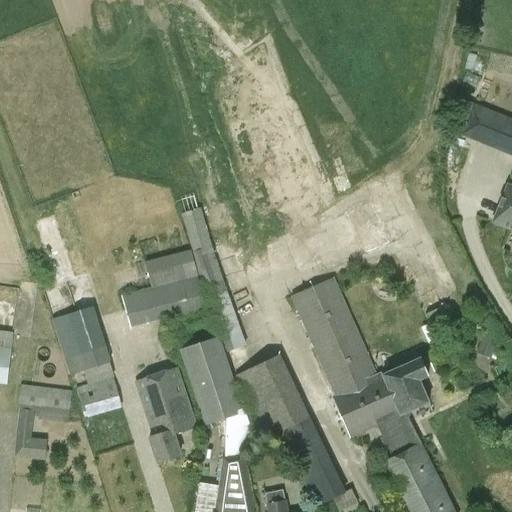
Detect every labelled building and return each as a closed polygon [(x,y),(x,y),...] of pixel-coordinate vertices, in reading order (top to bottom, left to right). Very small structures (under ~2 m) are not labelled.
[(511,120),(494,113),(481,144),(511,157),(511,120)] [(491,224),(511,232),(511,188),(509,187),(491,224)] [(351,489),(344,492),(310,420),(280,357),(254,369),(212,248),(201,210),(182,216),(193,256),(235,378),(234,379),(261,434),(275,427),(279,435),(316,510),(333,501),(338,511),(341,511),(358,504),(351,489)] [(206,311),(192,258),(145,269),(149,290),(120,297),(129,330),(206,311)] [(350,440),(376,429),(392,459),(379,466),(401,511),(455,511),(421,444),(421,445),(405,415),(428,405),(419,383),(427,379),(420,362),(381,378),(381,377),(377,379),(334,279),(291,299),(335,398),(332,400),(350,440)] [(52,322),(69,378),(112,364),(94,308),(52,322)] [(0,386),(7,387),(14,334),(0,332),(0,386)] [(244,414),(219,338),(179,352),(205,428),(244,414)] [(180,457),(173,437),(197,429),(176,368),(133,382),(152,439),(149,440),(158,465),(180,457)] [(113,378),(75,389),(84,420),(122,409),(113,378)] [(13,458),(45,461),(47,440),(31,439),(34,412),(38,412),(37,421),(68,424),(72,391),(19,386),(17,410),(18,410),(13,458)] [(254,511),(243,454),(239,455),(237,445),(224,448),(224,458),(221,458),(214,511),(254,511)] [(287,511),(285,501),(284,501),(282,491),(264,495),(267,505),(266,505),(267,511),(287,511)]
